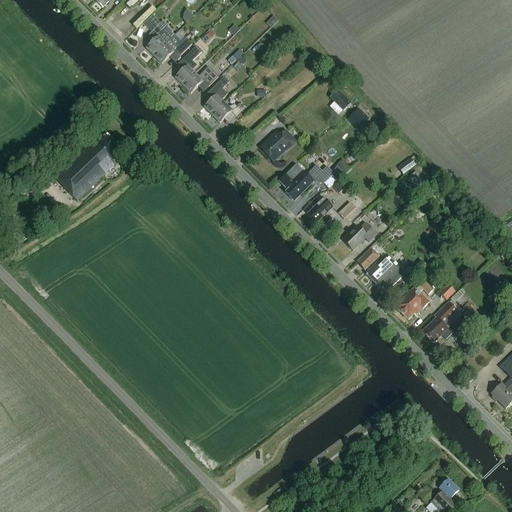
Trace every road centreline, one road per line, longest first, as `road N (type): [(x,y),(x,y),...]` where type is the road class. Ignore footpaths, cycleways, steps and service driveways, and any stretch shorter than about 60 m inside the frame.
road 1 (tertiary): [(511,450),(68,0)]
road 2 (unclassified): [(234,511),(0,273)]
